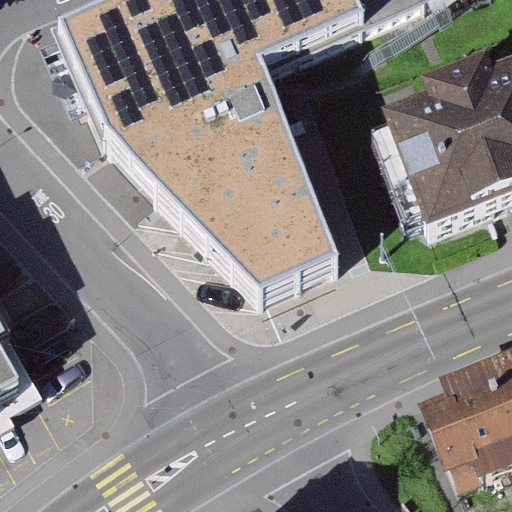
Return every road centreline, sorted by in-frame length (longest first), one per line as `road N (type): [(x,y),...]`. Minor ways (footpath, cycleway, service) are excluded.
road 1 (tertiary): [(0,167),(246,428)]
road 2 (secondary): [(246,428),(511,315)]
road 3 (secondary): [(113,511),(246,428)]
road 4 (residential): [(332,511),(246,428)]
